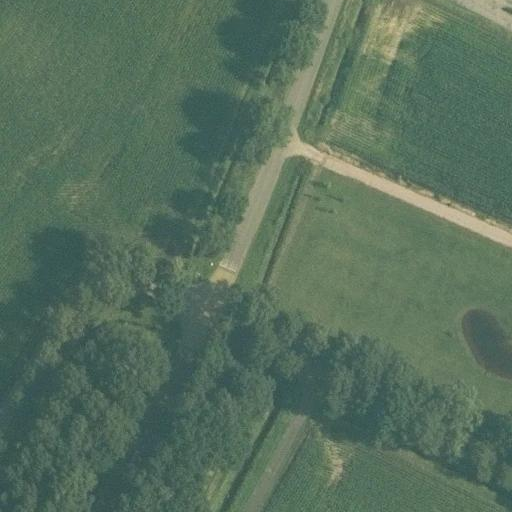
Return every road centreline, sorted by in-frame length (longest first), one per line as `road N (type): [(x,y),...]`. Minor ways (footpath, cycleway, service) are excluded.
road 1 (unclassified): [(202,313),(511,472)]
road 2 (unclassified): [(202,313),(336,0)]
road 3 (unclassified): [(0,429),(75,304),(111,288),(135,288),(202,313)]
road 4 (unclassified): [(98,511),(202,313)]
